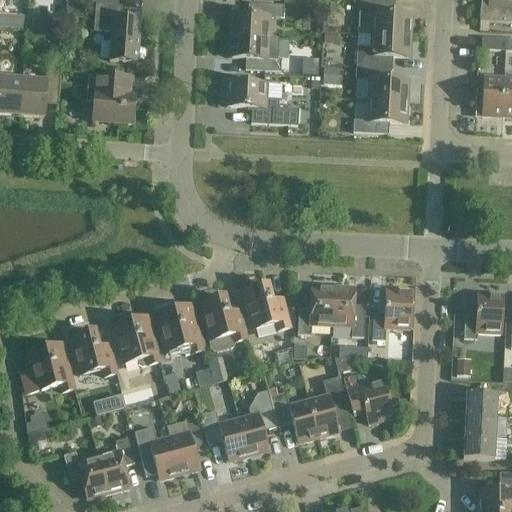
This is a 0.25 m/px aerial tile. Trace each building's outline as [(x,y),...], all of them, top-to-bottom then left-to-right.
[(92,0),(92,6),(95,6),(118,8),(118,0),(92,0)] [(479,24),(511,25),(511,0),(487,0),(488,3),(480,2),(479,24)] [(388,16),(389,5),(359,4),(358,37),(371,37),(411,39),(412,17),(388,16)] [(65,5),(64,20),(83,21),(84,7),(65,5)] [(109,64),(117,64),(137,66),(140,22),(120,20),(121,8),(118,8),(95,6),(93,33),(111,34),(109,64)] [(229,39),(269,41),(270,20),(283,21),(284,8),(254,7),(253,18),(230,17),(229,39)] [(47,19),(46,32),(59,33),(60,20),(47,19)] [(356,69),(385,71),(386,60),(409,61),(411,39),(371,37),(370,54),(357,53),(356,69)] [(281,62),(277,62),(278,41),(269,41),(229,39),(228,61),(245,61),(245,73),(280,75),(281,62)] [(481,53),(503,54),(506,54),(507,42),(481,40),(481,53)] [(283,62),(308,63),(309,43),(284,42),(283,62)] [(0,117),(19,119),(22,82),(0,80),(0,76),(1,70),(0,69),(0,117)] [(385,82),(385,71),(356,69),(355,82),(369,82),(368,103),(407,105),(408,83),(385,82)] [(323,71),(323,88),(339,88),(339,71),(323,71)] [(22,82),(19,119),(43,121),(45,101),(57,102),(56,108),(57,108),(60,74),(46,73),(45,84),(22,82)] [(94,105),(93,120),(92,124),(108,126),(132,127),(134,108),(134,97),(130,97),(131,81),(88,78),(86,104),(94,105)] [(481,120),(502,121),(504,81),(483,80),(481,120)] [(511,81),(504,81),(502,121),(511,121),(511,81)] [(297,129),(298,112),(278,111),(279,102),(265,101),(266,87),(227,85),(225,110),(251,111),(250,127),(297,129)] [(406,127),(407,105),(368,103),(367,124),(353,123),(352,136),(388,137),(388,136),(382,136),(383,126),(406,127)] [(472,300),(472,280),(455,280),(455,300),(472,300)] [(242,294),(252,333),(275,327),(277,334),(290,331),(282,302),(270,305),(266,288),(242,294)] [(310,329),(331,330),(333,290),(311,289),(310,313),(298,312),(297,338),(310,339),(310,329)] [(333,290),(331,330),(351,331),(351,341),(363,341),(365,315),(353,315),(354,291),(333,290)] [(385,332),(409,333),(411,294),(386,293),(385,319),(372,318),(371,343),(385,344),(385,332)] [(463,342),(476,343),(477,337),(500,338),(502,298),(477,297),(476,317),(464,317),(463,342)] [(199,306),(204,325),(211,352),(213,355),(217,356),(231,352),(234,349),(234,346),(247,342),(239,313),(227,316),(223,299),(199,306)] [(191,308),(155,317),(166,356),(180,352),(181,357),(185,359),(203,354),(191,308)] [(112,329),(117,348),(122,367),(137,364),(138,369),(142,370),(160,365),(152,336),(140,339),(136,322),(112,329)] [(109,348),(97,351),(93,334),(69,340),(79,379),(102,373),(104,380),(117,377),(109,348)] [(37,394),(60,388),(62,396),(74,392),(68,368),(62,346),(26,356),(37,394)] [(294,351),(294,363),(306,363),(306,351),(294,351)] [(221,361),(206,365),(208,372),(212,387),(227,383),(221,361)] [(472,361),(460,362),(461,380),(473,379),(472,361)] [(338,377),(352,373),(349,363),(334,362),(338,377)] [(511,372),(503,372),(502,385),(511,385),(511,372)] [(175,376),(164,379),(167,388),(178,386),(175,376)] [(382,384),(368,388),(367,384),(360,378),(343,382),(350,407),(361,403),(368,429),(392,422),(382,384)] [(308,404),(318,442),(338,437),(332,416),(347,412),(339,381),(323,385),(327,399),(308,404)] [(277,431),(269,400),(268,394),(257,397),(249,412),(251,419),(238,422),(248,461),(268,455),(263,434),(277,431)] [(297,448),(318,442),(308,404),(288,409),(285,396),(269,400),(277,431),(292,427),(297,448)] [(466,396),(465,418),(496,420),(497,397),(466,396)] [(44,400),(46,415),(62,412),(60,397),(44,400)] [(120,399),(106,403),(110,416),(124,413),(120,399)] [(200,418),(203,429),(208,449),(222,445),(228,466),(248,461),(238,422),(219,427),(215,414),(200,418)] [(495,441),(496,420),(465,418),(463,440),(495,441)] [(169,441),(179,479),(199,474),(193,453),(196,452),(197,451),(198,450),(199,449),(200,448),(201,446),(202,445),(202,444),(202,441),(196,419),(184,423),(188,436),(169,441)] [(99,420),(89,423),(91,431),(101,428),(99,420)] [(34,433),(36,450),(44,449),(43,438),(51,437),(50,431),(34,433)] [(134,436),(137,447),(145,480),(156,477),(158,485),(179,479),(169,441),(156,444),(153,431),(134,436)] [(462,462),(494,463),(495,441),(463,440),(462,462)] [(118,454),(98,460),(108,498),(129,492),(123,470),(134,467),(127,442),(115,445),(118,454)] [(87,504),(108,498),(98,460),(78,465),(75,456),(63,459),(70,484),(81,481),(87,504)] [(511,511),(511,475),(499,476),(499,493),(477,493),(477,511),(511,511)]
